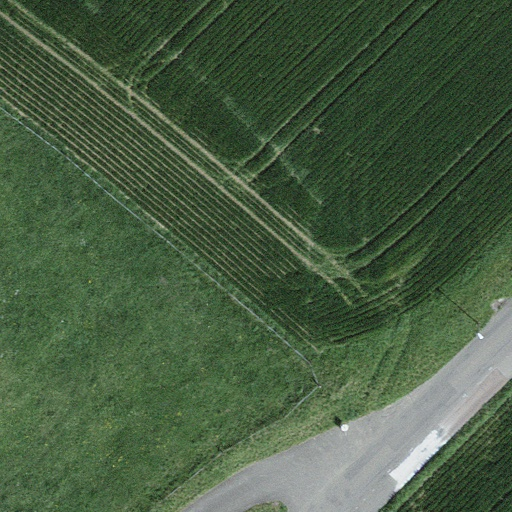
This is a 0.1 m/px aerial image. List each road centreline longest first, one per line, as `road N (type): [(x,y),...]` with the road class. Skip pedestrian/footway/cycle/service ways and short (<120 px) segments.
road 1 (tertiary): [(511,342),(341,511)]
road 2 (track): [(381,469),(319,465),(274,475),(213,511)]
